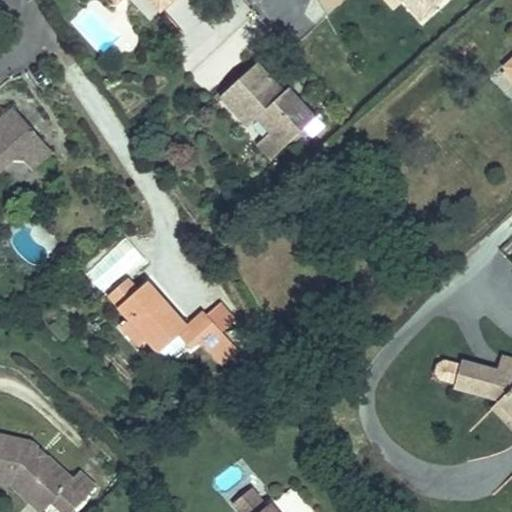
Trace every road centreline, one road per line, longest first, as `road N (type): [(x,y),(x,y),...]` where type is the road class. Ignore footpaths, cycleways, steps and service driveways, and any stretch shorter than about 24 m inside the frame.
road 1 (unknown): [(511,256),(403,367),(391,409),(394,432),(429,484),(474,497),(511,490)]
road 2 (unknown): [(37,44),(133,148),(215,291)]
